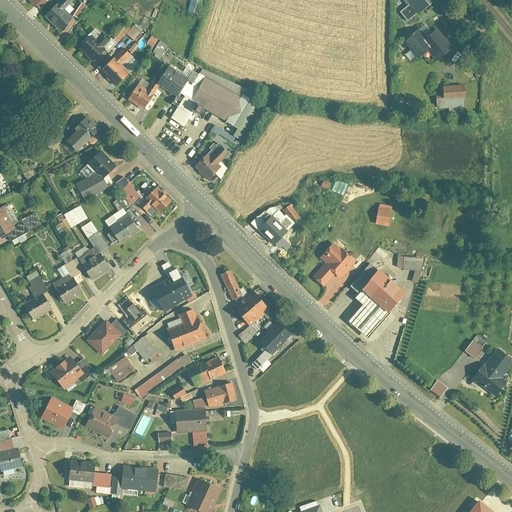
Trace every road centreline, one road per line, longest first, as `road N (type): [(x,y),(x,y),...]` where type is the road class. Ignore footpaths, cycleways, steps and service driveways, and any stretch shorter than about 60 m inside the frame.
road 1 (tertiary): [(511,483),(307,312),(200,203)]
road 2 (tertiary): [(200,203),(0,8)]
road 3 (residential): [(249,444),(253,416),(213,278),(178,230)]
road 4 (residential): [(31,436),(142,453),(249,444)]
road 5 (residential): [(178,230),(80,325),(31,356)]
